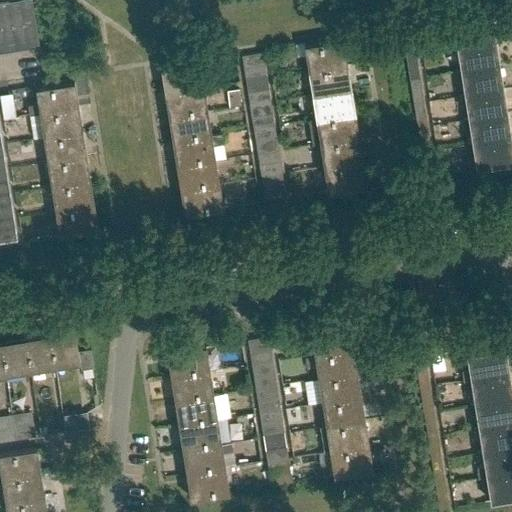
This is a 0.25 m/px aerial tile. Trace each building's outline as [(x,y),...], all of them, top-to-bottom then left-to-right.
[(13,26),(24,24),(20,0),(9,2),(13,26)] [(24,24),(35,22),(31,0),(21,0),(20,0),(24,24)] [(0,14),(2,28),(13,26),(9,2),(0,3),(0,14)] [(457,46),(495,39),(491,14),(453,20),(457,46)] [(24,24),(28,48),(39,46),(35,22),(24,24)] [(17,50),(28,48),(24,24),(13,26),(17,50)] [(6,52),(17,50),(13,26),(2,28),(6,52)] [(412,28),(402,30),(406,54),(415,52),(412,28)] [(308,70),(347,63),(343,38),(304,44),(308,70)] [(460,70),(499,64),(495,39),(457,46),(460,70)] [(244,67),(264,64),(262,52),(242,55),(244,67)] [(415,52),(406,54),(410,78),(419,77),(415,52)] [(165,92),(203,86),(200,61),(161,67),(165,92)] [(312,94),(351,88),(347,63),(308,70),(312,94)] [(246,80),(266,76),(264,64),(244,67),(246,80)] [(464,94),(503,88),(499,64),(460,70),(464,94)] [(248,92),(268,88),(266,76),(246,80),(248,92)] [(419,77),(410,78),(414,102),(423,101),(419,77)] [(40,113),(78,107),(74,81),(36,87),(38,102),(28,104),(29,114),(40,112),(40,113)] [(169,117),(207,110),(203,86),(165,92),(169,117)] [(250,104),(270,100),(268,88),(248,92),(250,104)] [(316,118),(354,112),(351,88),(312,94),(316,118)] [(468,118),(507,112),(503,88),(464,94),(468,118)] [(16,115),(12,92),(0,94),(4,117),(16,115)] [(251,116),(272,113),(270,100),(250,104),(251,116)] [(423,101),(414,102),(417,126),(427,125),(423,101)] [(44,137),(82,131),(78,107),(40,113),(44,137)] [(211,135),(211,134),(207,110),(169,117),(173,141),(211,135)] [(320,142),(358,136),(354,112),(316,118),(308,119),(312,143),(320,142)] [(472,142),(511,136),(507,112),(468,118),(472,142)] [(253,128),(274,125),(272,113),(251,116),(253,128)] [(255,140),(276,137),(274,125),(253,128),(255,140)] [(427,125),(417,126),(421,151),(431,149),(427,125)] [(48,161),(86,155),(82,131),(44,137),(48,161)] [(177,165),(215,159),(213,144),(223,142),(221,132),(211,134),(211,135),(173,141),(177,165)] [(324,166),(362,160),(358,136),(320,142),(324,166)] [(511,144),(511,136),(472,142),(476,167),(511,161),(511,144)] [(257,152),(278,149),(276,137),(255,140),(257,152)] [(259,164),(280,161),(278,149),(257,152),(259,164)] [(425,175),(435,174),(431,149),(421,151),(425,175)] [(52,185),(90,179),(86,155),(48,161),(52,185)] [(181,189),(219,183),(215,159),(177,165),(181,189)] [(362,160),(324,166),(328,191),(366,185),(362,160)] [(261,176),(282,173),(280,161),(259,164),(261,176)] [(263,188),(284,185),(282,173),(261,176),(263,188)] [(0,192),(9,191),(7,179),(0,180),(0,192)] [(55,209),(94,203),(90,179),(52,185),(55,209)] [(219,183),(181,189),(185,214),(223,208),(219,183)] [(284,185),(263,188),(265,201),(286,197),(284,185)] [(0,205),(11,203),(9,191),(0,192),(0,205)] [(0,217),(13,215),(11,203),(0,205),(0,217)] [(94,203),(55,209),(59,234),(98,228),(94,203)] [(0,229),(15,228),(13,215),(0,217),(0,229)] [(15,228),(0,229),(0,242),(17,240),(15,228)] [(315,353),(353,347),(349,322),(347,322),(345,307),(316,312),(319,327),(311,328),(315,353)] [(75,329),(49,333),(55,365),(80,361),(82,369),(94,367),(91,349),(78,351),(75,329)] [(31,369),(55,365),(49,333),(25,337),(31,369)] [(250,351),(270,348),(268,336),(248,339),(250,351)] [(7,373),(31,369),(25,337),(1,341),(7,373)] [(171,376),(210,370),(206,345),(167,351),(171,376)] [(318,378),(357,371),(353,347),(315,353),(318,378)] [(471,378),(509,372),(505,347),(467,353),(469,369),(462,370),(464,380),(471,378)] [(252,363),(272,360),(270,348),(250,351),(252,363)] [(254,375),(274,372),(272,360),(252,363),(254,375)] [(426,361),(416,362),(420,387),(430,385),(426,361)] [(175,400),(213,394),(210,370),(171,376),(175,400)] [(322,402),(361,396),(357,371),(318,378),(322,402)] [(256,387),(276,384),(274,372),(254,375),(256,387)] [(475,403),(511,396),(511,389),(509,372),(471,378),(475,403)] [(258,399),(278,396),(276,384),(256,387),(258,399)] [(430,385),(420,387),(424,411),(433,409),(430,385)] [(179,424),(217,418),(213,394),(175,400),(179,424)] [(260,412),(280,408),(278,396),(258,399),(260,412)] [(326,426),(365,420),(361,396),(322,402),(326,426)] [(479,427),(511,421),(511,396),(475,403),(479,427)] [(66,422),(87,419),(86,408),(65,411),(66,422)] [(261,424),(282,420),(280,408),(260,412),(261,424)] [(433,409),(424,411),(427,435),(437,433),(433,409)] [(31,411),(16,413),(12,414),(14,426),(33,423),(31,411)] [(12,414),(0,415),(0,428),(7,427),(14,426),(12,414)] [(217,418),(179,424),(183,449),(221,442),(217,418)] [(263,436),(284,432),(282,420),(261,424),(263,436)] [(323,451),(330,450),(368,444),(365,420),(326,426),(319,427),(323,451)] [(483,451),(511,446),(511,421),(479,427),(483,451)] [(35,435),(34,433),(33,423),(14,426),(16,438),(35,435)] [(0,440),(9,440),(7,427),(0,428),(0,440)] [(265,448),(286,444),(284,432),(263,436),(265,448)] [(427,435),(430,449),(431,459),(441,458),(437,433),(427,435)] [(186,473),(225,467),(221,442),(183,449),(186,473)] [(267,460),(288,457),(286,444),(265,448),(267,460)] [(368,444),(330,450),(334,474),(334,475),(372,469),(372,468),(368,444)] [(486,475),(511,471),(511,446),(483,451),(485,465),(477,467),(479,477),(486,476),(486,475)] [(0,478),(2,478),(40,472),(36,447),(0,453),(0,478)] [(269,472),(290,469),(288,457),(267,460),(269,472)] [(441,458),(431,459),(435,483),(445,482),(441,458)] [(225,467),(186,473),(190,497),(190,498),(229,492),(229,491),(225,467)] [(290,469),(269,472),(271,484),(292,481),(290,469)] [(511,471),(486,475),(486,476),(490,500),(511,496),(511,471)] [(0,501),(0,503),(6,502),(44,496),(40,472),(2,478),(0,478),(0,501)] [(439,507),(449,506),(445,482),(435,483),(439,507)] [(7,511),(46,511),(44,496),(6,502),(7,511)]
